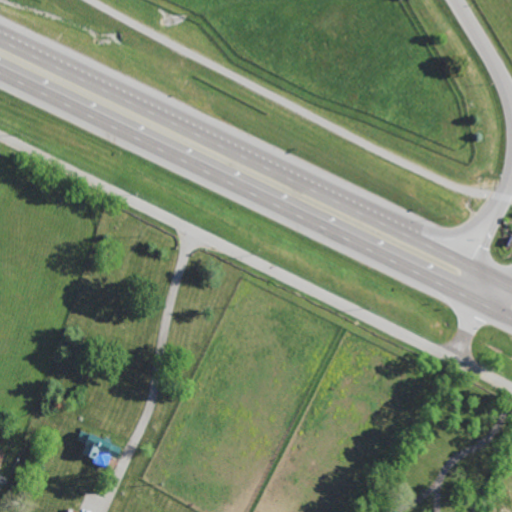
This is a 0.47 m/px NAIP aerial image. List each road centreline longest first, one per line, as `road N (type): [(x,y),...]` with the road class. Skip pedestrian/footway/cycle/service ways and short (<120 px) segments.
road 1 (residential): [(511,386),(0,135)]
road 2 (secondary): [(511,286),(0,35)]
road 3 (secondary): [(0,78),(511,325)]
road 4 (residential): [(454,0),(511,105),(511,176),(474,265),(472,306)]
road 5 (secondary): [(504,197),(451,230),(389,224)]
